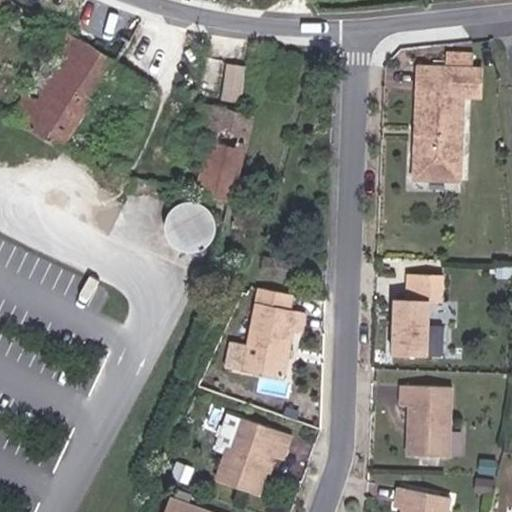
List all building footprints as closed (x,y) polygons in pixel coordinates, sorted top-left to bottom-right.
[(27,95),(12,119),(65,150),(120,62),(65,29),(49,57),(64,65),(42,104),(27,95)] [(473,54),(445,52),(446,67),(418,66),(414,179),(461,181),(464,98),(481,98),(482,69),(474,69),(473,54)] [(64,65),(49,57),(27,95),(42,104),(64,65)] [(289,103),(298,61),(282,58),(272,99),(289,103)] [(245,97),(248,62),(229,60),(226,96),(245,97)] [(208,146),(244,156),(255,116),(200,102),(192,137),(209,142),(208,146)] [(232,204),(244,156),(208,146),(196,195),(232,204)] [(209,243),(213,236),(215,230),(215,225),(212,217),(207,210),(200,206),(191,205),(183,207),(176,212),(172,219),(170,227),(172,235),(176,243),(183,248),(188,249),(194,250),(202,248),(209,243)] [(260,274),(290,280),(293,263),(263,257),(260,274)] [(444,276),(406,274),(406,300),(396,300),(394,356),(428,356),(431,302),(443,302),(444,276)] [(288,310),(291,294),(258,288),(241,371),(284,380),(293,332),(302,334),(306,314),(288,310)] [(453,388),(401,386),(400,405),(409,406),(407,456),(451,457),(453,388)] [(292,436),(228,411),(216,443),(228,447),(216,479),(258,494),(272,456),(283,459),(292,436)] [(448,511),(452,498),(398,488),(395,507),(406,509),(405,511),(448,511)] [(208,511),(171,499),(166,511),(208,511)]
